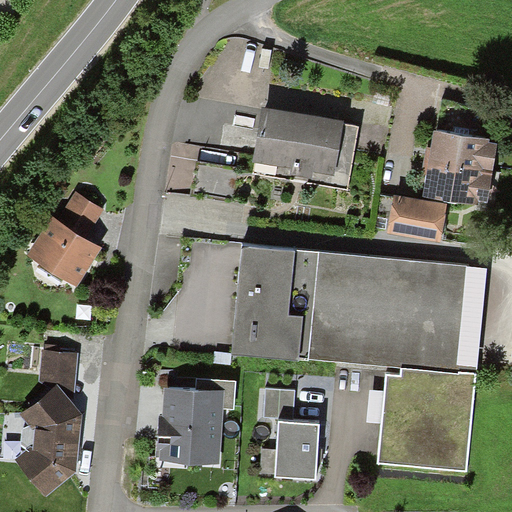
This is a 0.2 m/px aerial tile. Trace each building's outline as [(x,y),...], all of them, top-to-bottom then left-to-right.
[(263,97),(254,154),(335,167),(344,110),(263,97)] [(490,129),(434,119),(430,144),(428,153),(492,164),(497,135),(489,133),(490,129)] [(492,164),(428,153),(426,165),(423,186),(478,195),(479,193),(487,194),(492,164)] [(195,157),(190,195),(233,202),(238,163),(195,157)] [(61,213),(89,231),(105,205),(77,187),(61,213)] [(446,196),(394,187),(387,228),(439,237),(446,196)] [(53,208),(27,250),(77,281),(90,260),(103,240),(89,231),(61,213),(53,208)] [(297,240),(243,234),(232,347),(402,361),(402,370),(387,368),(378,459),(466,467),(477,359),(461,358),(470,260),(296,244),(297,240)] [(43,346),(41,391),(57,378),(74,397),(78,349),(43,346)] [(197,382),(166,380),(161,455),(220,458),(223,404),(234,404),(236,375),(197,373),(197,382)] [(41,391),(20,408),(34,424),(33,441),(16,455),(47,491),(76,465),(83,408),(74,397),(57,378),(41,391)] [(293,412),(295,387),(266,385),(264,414),(279,415),(279,411),(293,412)] [(293,412),(279,411),(279,415),(275,468),(316,471),(317,451),(320,414),(293,412)]
